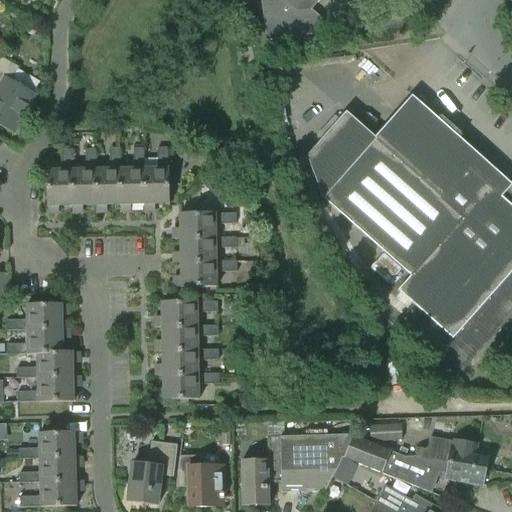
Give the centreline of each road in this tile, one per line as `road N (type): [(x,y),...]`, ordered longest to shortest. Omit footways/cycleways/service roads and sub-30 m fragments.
road 1 (residential): [(107,511),(88,270)]
road 2 (residential): [(21,168),(55,109),(56,28),(71,0)]
